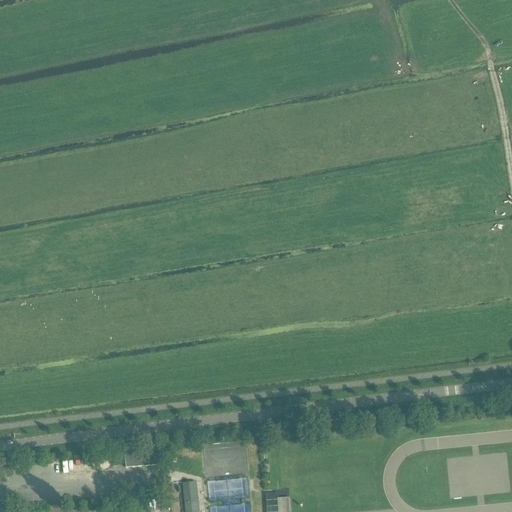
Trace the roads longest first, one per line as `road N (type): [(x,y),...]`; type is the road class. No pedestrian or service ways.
road 1 (unclassified): [(0,446),(511,384)]
road 2 (track): [(511,187),(487,50),(449,1)]
